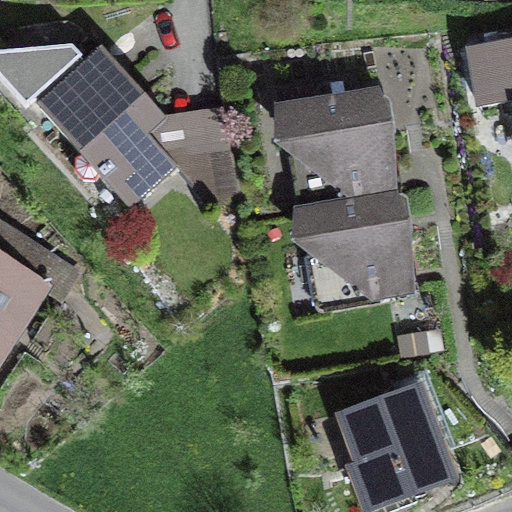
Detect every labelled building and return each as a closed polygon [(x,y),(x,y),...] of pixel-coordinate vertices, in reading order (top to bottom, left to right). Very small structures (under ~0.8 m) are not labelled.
[(511,43),(468,51),(478,108),(511,102),(511,43)] [(165,120),(104,52),(86,68),(79,61),(82,59),(72,48),(0,53),(0,79),(26,109),(37,99),(43,107),(41,109),(83,157),(77,161),(77,172),(83,179),(94,179),(99,174),(128,206),(170,168),(144,139),(165,120)] [(282,118),(297,116),(313,208),(392,195),(375,95),(313,106),(310,90),(281,95),(283,111),(281,112),(282,118)] [(392,195),(313,208),(330,306),(409,292),(392,195)] [(77,276),(0,226),(0,263),(60,302),(77,276)] [(0,330),(25,293),(0,276),(0,330)] [(511,378),(496,387),(511,415),(511,378)] [(416,395),(347,421),(364,466),(350,472),(365,511),(398,511),(417,505),(413,493),(449,479),(416,395)]
